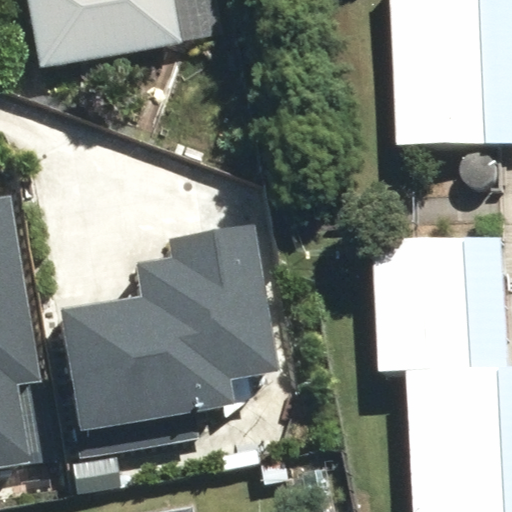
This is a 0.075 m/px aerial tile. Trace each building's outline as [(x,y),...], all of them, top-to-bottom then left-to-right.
[(17,0),(35,82),(77,73),(173,53),(162,0),(17,0)] [(511,0),(390,0),(395,155),(511,151),(511,0)] [(119,283),(126,319),(49,331),(68,450),(220,425),(215,397),(267,388),(240,240),(156,255),(160,275),(119,283)] [(0,480),(19,477),(3,395),(26,390),(0,243),(0,480)] [(480,244),(393,244),(391,371),(479,371),(480,244)] [(511,511),(511,433),(509,384),(418,390),(425,511),(511,511)]
